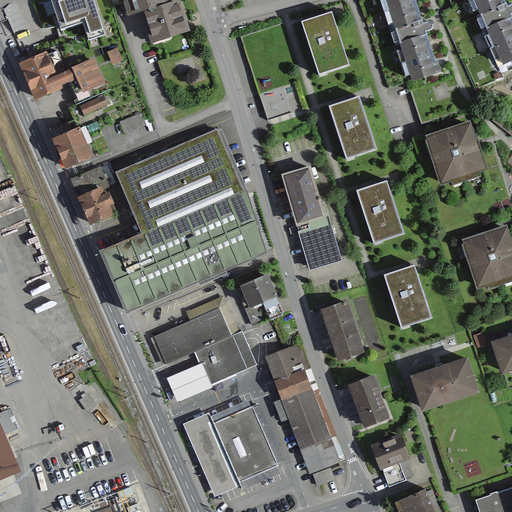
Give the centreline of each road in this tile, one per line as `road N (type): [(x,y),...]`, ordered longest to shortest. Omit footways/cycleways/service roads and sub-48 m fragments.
road 1 (residential): [(361,502),(360,477),(201,0)]
road 2 (primary): [(198,511),(0,56)]
road 3 (residential): [(27,511),(30,419),(0,294)]
